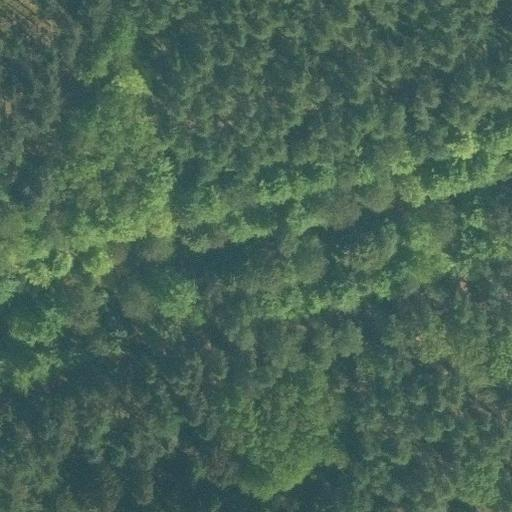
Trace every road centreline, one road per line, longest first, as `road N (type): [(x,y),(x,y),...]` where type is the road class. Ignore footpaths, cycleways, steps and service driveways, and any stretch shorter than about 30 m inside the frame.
road 1 (track): [(246,511),(192,308)]
road 2 (track): [(192,308),(0,356)]
road 3 (track): [(192,308),(156,144)]
road 4 (track): [(156,144),(122,0)]
